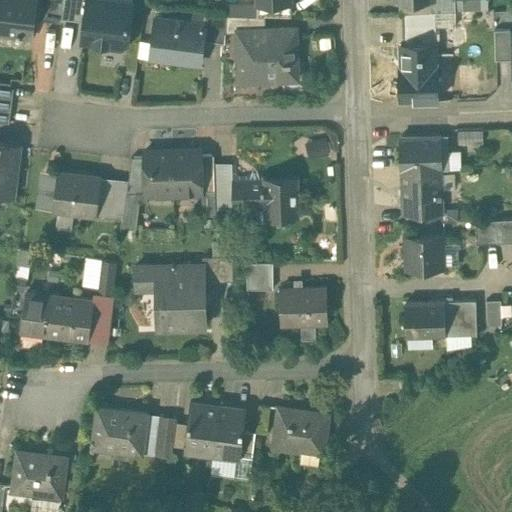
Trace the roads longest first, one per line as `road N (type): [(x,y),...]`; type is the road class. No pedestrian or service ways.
road 1 (residential): [(361,365),(36,379)]
road 2 (residential): [(351,110),(78,125)]
road 3 (residential): [(351,110),(361,365)]
road 4 (residential): [(361,365),(366,441),(434,511)]
